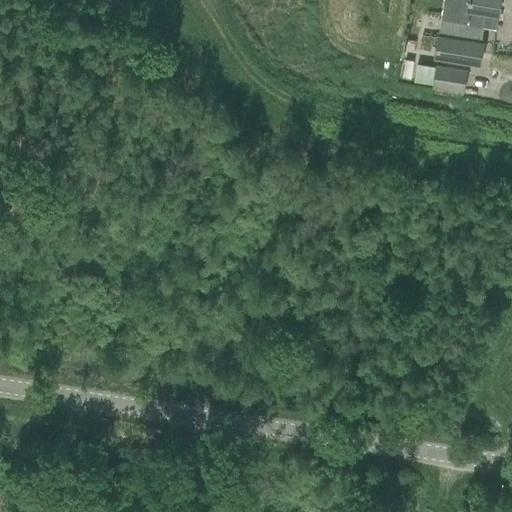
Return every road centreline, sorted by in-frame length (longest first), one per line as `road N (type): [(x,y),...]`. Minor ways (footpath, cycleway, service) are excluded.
road 1 (tertiary): [(510,464),(0,386)]
road 2 (track): [(205,0),(268,79),(297,94),(372,117),(511,142)]
